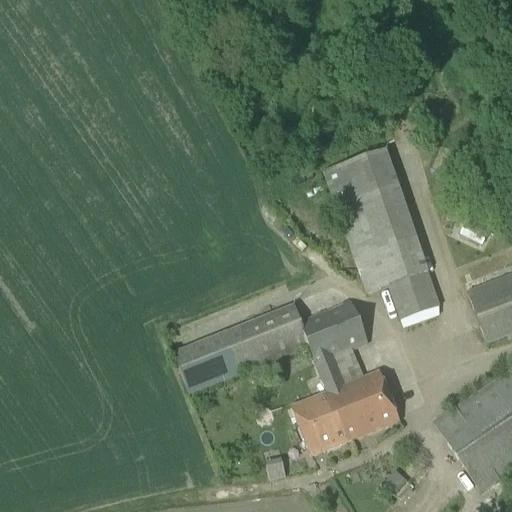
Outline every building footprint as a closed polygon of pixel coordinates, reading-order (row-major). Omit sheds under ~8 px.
[(403,330),(426,322),(424,314),(441,308),(387,154),(323,179),(366,297),(388,290),(399,324),(401,323),(403,330)] [(462,260),(475,252),(468,242),(456,250),(462,260)] [(485,349),(511,338),(511,282),(466,300),(485,349)] [(379,379),(358,388),(346,356),(367,348),(353,310),(301,330),(294,313),(174,359),(189,398),(309,352),(327,399),(292,412),(310,461),(348,447),(347,445),(397,426),(379,379)] [(440,351),(454,355),(462,327),(442,321),(437,339),(443,340),(440,351)] [(511,475),(511,377),(456,414),(456,413),(433,429),(478,498),(511,475)]
